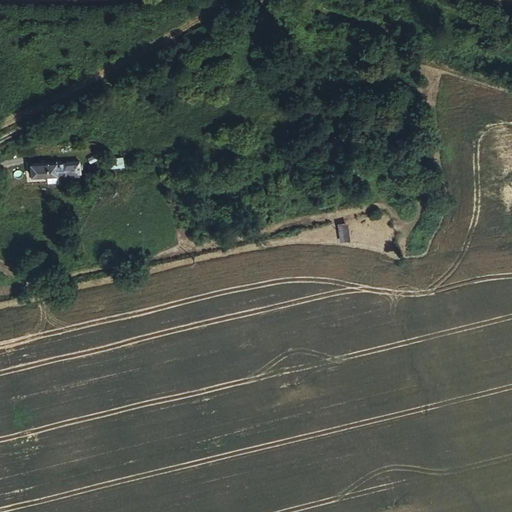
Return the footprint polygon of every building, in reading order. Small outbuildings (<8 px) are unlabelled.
[(338,151),(343,141),(335,137),(330,147),(338,151)] [(241,141),(222,142),(223,155),(242,154),(241,141)] [(256,141),(241,141),(242,154),(257,154),(256,141)] [(223,155),(222,142),(176,144),(158,144),(159,159),(195,156),(223,155)] [(79,145),(30,145),(29,157),(80,157),(79,145)] [(124,168),(124,157),(105,158),(105,168),(124,168)] [(30,175),(48,175),(48,182),(59,182),(59,174),(81,174),(82,160),(31,159),(30,175)] [(350,237),(348,220),(338,221),(340,238),(350,237)]
